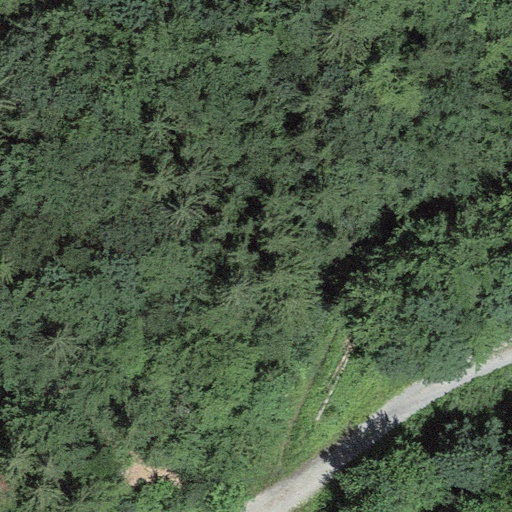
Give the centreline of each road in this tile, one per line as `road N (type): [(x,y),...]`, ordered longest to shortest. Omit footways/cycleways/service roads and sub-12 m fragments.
road 1 (track): [(247,511),(310,335),(409,208),(511,154)]
road 2 (track): [(255,511),(426,382),(511,352)]
